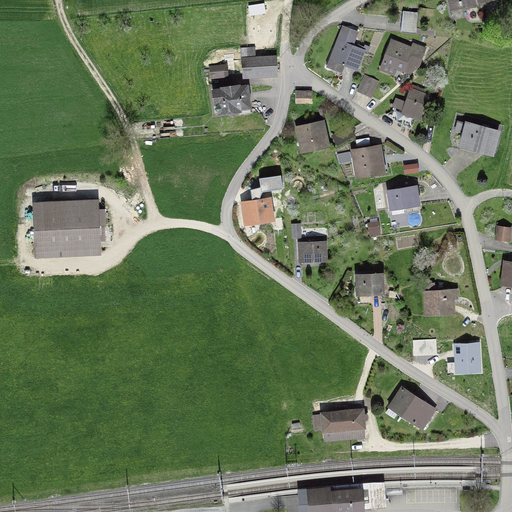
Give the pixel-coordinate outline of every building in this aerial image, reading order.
[(443,0),(446,12),(496,2),(495,0),(443,0)] [(353,34),(339,28),(322,69),(336,75),(340,67),(353,73),(362,51),(349,45),(353,34)] [(407,47),(389,38),(376,65),(404,78),(417,68),(426,49),(410,42),(407,47)] [(254,47),(242,48),(243,74),(277,71),(276,55),(254,57),(254,47)] [(226,65),(213,66),(214,77),(227,75),(226,65)] [(376,83),(364,77),(356,92),(368,98),(376,83)] [(247,85),(213,90),(217,113),(240,109),(240,113),(251,112),(247,85)] [(427,93),(409,86),(397,115),(415,122),(427,93)] [(320,122),(292,127),(297,153),(325,148),(320,122)] [(497,133),(455,122),(449,148),(490,158),(497,133)] [(378,146),(354,150),(358,173),(382,169),(378,146)] [(416,185),(388,190),(391,208),(419,203),(416,185)] [(269,197),(244,202),(248,221),(272,217),(269,197)] [(99,246),(98,205),(35,208),(37,248),(99,246)] [(508,229),(494,228),(493,242),(506,243),(508,229)] [(325,242),(301,243),(302,259),(326,258),(325,242)] [(381,275),(358,276),(359,294),(382,293),(381,275)] [(457,290),(427,292),(429,314),(453,312),(452,301),(458,300),(457,290)] [(480,343),(455,345),(457,371),(482,369),(480,343)] [(422,427),(434,407),(403,386),(390,406),(422,427)] [(363,408),(322,412),(324,439),(365,435),(363,408)] [(361,488),(310,493),(312,511),(320,511),(363,508),(361,488)]
